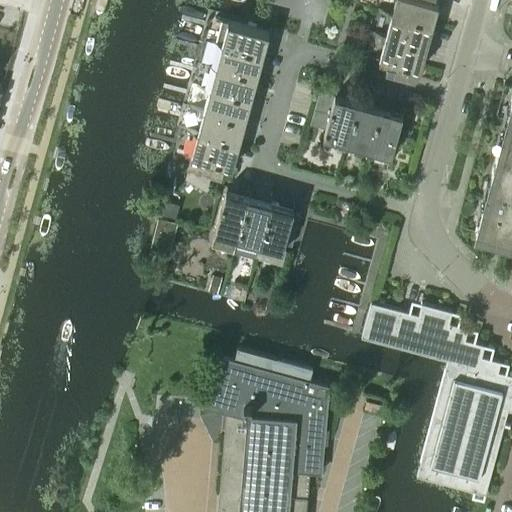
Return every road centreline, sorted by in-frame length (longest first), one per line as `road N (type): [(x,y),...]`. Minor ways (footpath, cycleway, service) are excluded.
road 1 (residential): [(424,212),(260,167),(293,51),(454,94)]
road 2 (tertiary): [(0,200),(55,0)]
road 3 (residential): [(511,308),(487,300),(419,234),(424,212)]
road 4 (residential): [(424,212),(454,94)]
